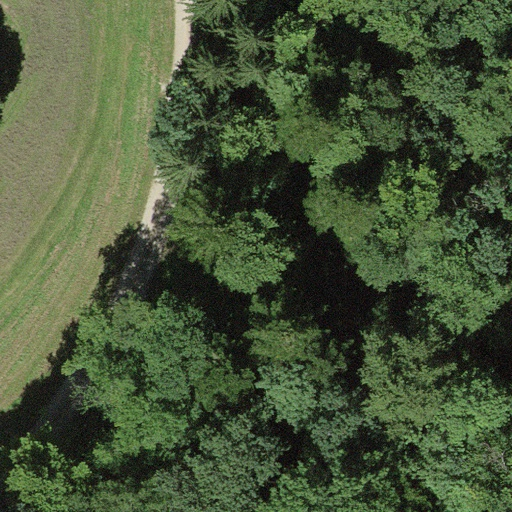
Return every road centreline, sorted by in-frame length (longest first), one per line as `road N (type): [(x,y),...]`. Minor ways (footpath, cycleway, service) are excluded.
road 1 (track): [(0,493),(118,321),(170,223),(191,0)]
road 2 (track): [(321,0),(264,116),(170,223)]
